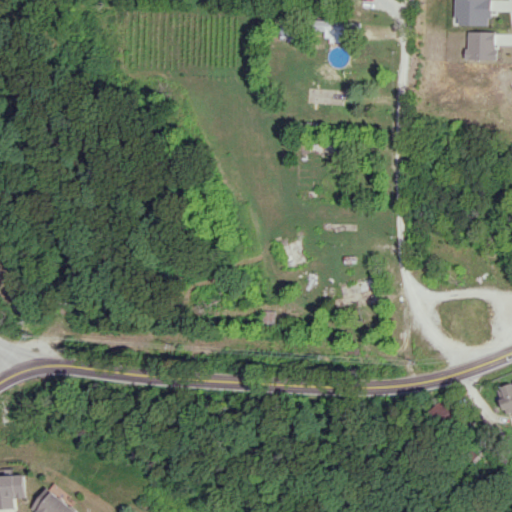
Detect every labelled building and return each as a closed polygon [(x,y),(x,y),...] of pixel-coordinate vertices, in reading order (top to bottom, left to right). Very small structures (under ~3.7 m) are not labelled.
[(452,0),(452,17),(457,17),(457,24),(487,25),(487,17),(490,17),(490,0),(452,0)] [(317,30),(353,31),(354,22),(317,20),(317,30)] [(464,48),(464,58),(497,59),(497,48),(494,48),(495,31),(467,31),(467,48),(464,48)] [(258,321),(272,326),(276,315),(262,310),(258,321)] [(505,413),(511,410),(511,382),(497,387),(505,413)] [(0,475),(0,508),(18,508),(17,498),(31,498),(30,474),(0,475)] [(41,511),(83,511),(84,511),(53,487),(36,508),(41,511)]
